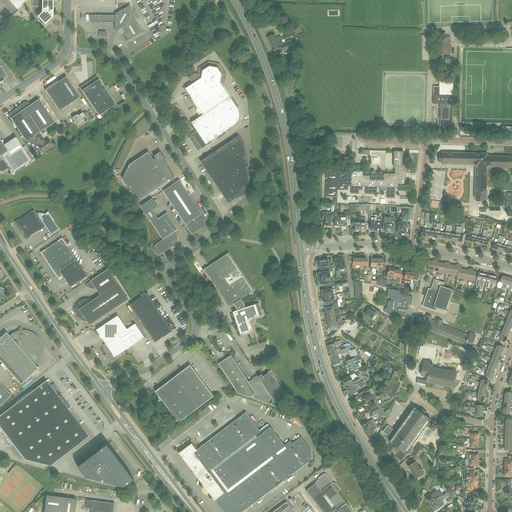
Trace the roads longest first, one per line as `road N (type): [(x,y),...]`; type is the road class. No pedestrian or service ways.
road 1 (unclassified): [(100,390),(149,369),(194,333),(167,272),(220,220),(118,62),(106,53),(65,51)]
road 2 (primary): [(300,251),(279,109),(234,0)]
road 3 (residential): [(314,247),(290,105),(243,0)]
road 4 (primary): [(404,511),(346,423),(308,308)]
road 5 (residential): [(489,511),(493,401),(511,345)]
road 6 (tertiary): [(193,511),(100,390)]
road 7 (tertiary): [(100,390),(30,290)]
